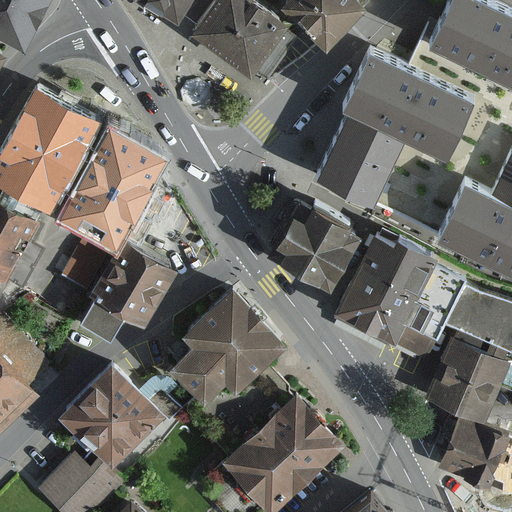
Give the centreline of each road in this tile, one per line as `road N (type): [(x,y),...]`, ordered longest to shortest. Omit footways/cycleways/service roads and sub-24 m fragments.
road 1 (residential): [(0,449),(90,355),(246,245)]
road 2 (secondary): [(246,245),(347,376),(423,511)]
road 3 (unclassified): [(389,0),(204,179)]
road 4 (secondary): [(107,16),(204,179)]
road 5 (secondary): [(107,16),(38,51),(0,98)]
